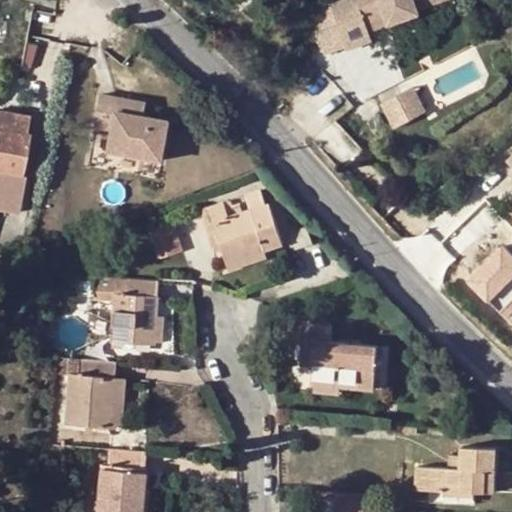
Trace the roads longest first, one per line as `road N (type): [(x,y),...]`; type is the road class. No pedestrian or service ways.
road 1 (residential): [(511,384),(399,283),(125,0)]
road 2 (residential): [(252,511),(251,403),(206,319)]
road 3 (unknown): [(277,155),(372,57)]
